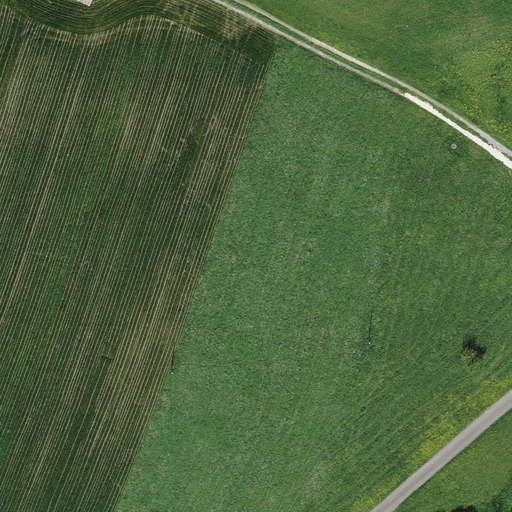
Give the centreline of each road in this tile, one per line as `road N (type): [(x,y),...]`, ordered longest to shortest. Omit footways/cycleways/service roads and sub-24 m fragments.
road 1 (track): [(511,159),(231,0)]
road 2 (unclassified): [(376,511),(511,399)]
